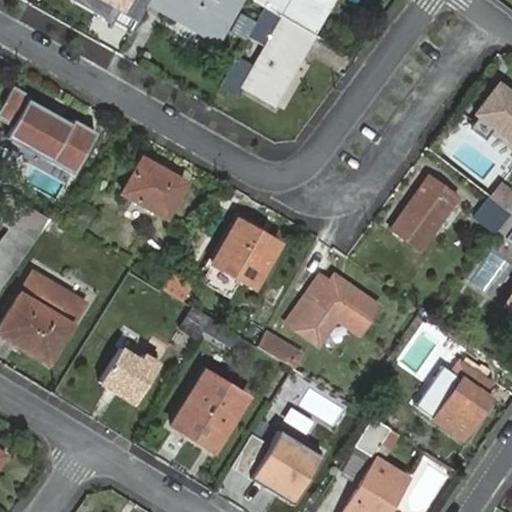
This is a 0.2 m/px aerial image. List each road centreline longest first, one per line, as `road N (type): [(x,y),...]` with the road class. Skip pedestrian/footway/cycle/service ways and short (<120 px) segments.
road 1 (residential): [(428,0),(315,155),(291,173),(262,173),(0,24)]
road 2 (residential): [(89,442),(201,511)]
